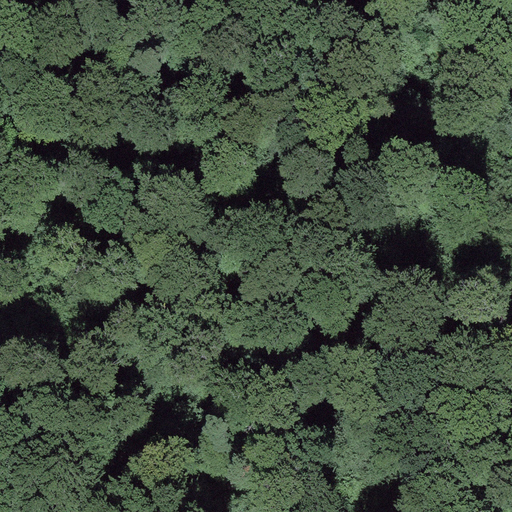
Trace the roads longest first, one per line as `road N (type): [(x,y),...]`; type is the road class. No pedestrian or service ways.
road 1 (track): [(0,360),(93,511)]
road 2 (track): [(158,0),(0,19)]
